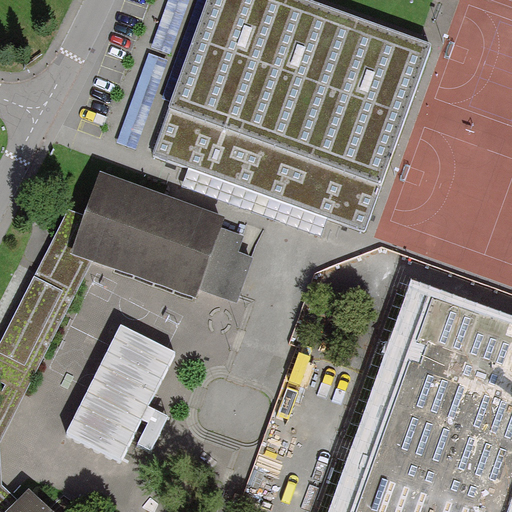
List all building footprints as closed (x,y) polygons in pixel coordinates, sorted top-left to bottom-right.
[(207,0),(171,102),(152,154),(188,167),(328,217),(367,231),(433,49),(294,0),(207,0)] [(157,55),(120,142),(138,149),(175,63),(157,55)] [(181,187),(322,237),(328,217),(188,167),(181,187)] [(85,215),(71,253),(92,261),(198,299),(200,289),(238,302),(254,258),(240,251),(244,236),(223,228),(225,217),(101,172),(85,215)] [(68,209),(0,345),(0,381),(6,384),(25,392),(92,261),(71,253),(85,215),(68,209)] [(511,511),(511,315),(411,279),(328,511),(511,511)] [(177,352),(121,324),(65,435),(121,465),(143,420),(148,423),(138,444),(151,451),(169,417),(150,405),(177,352)] [(0,511),(6,511),(19,499),(2,484),(0,444),(0,442),(25,392),(6,384),(0,394),(0,511)] [(53,511),(29,489),(19,499),(6,511),(53,511)]
